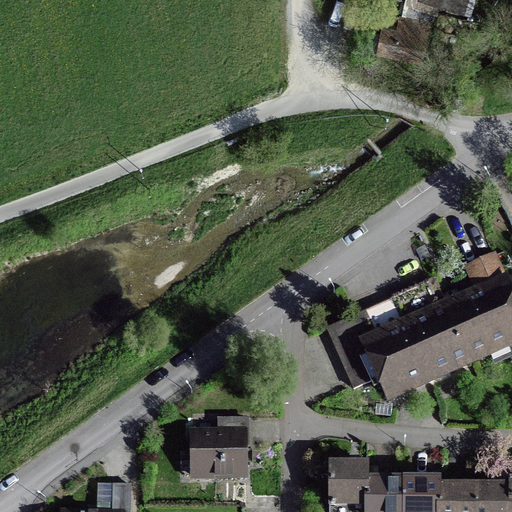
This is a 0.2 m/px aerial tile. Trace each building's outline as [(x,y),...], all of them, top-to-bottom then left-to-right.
[(404,0),(403,4),(438,15),(441,6),(472,15),(476,0),(404,0)] [(430,22),(390,10),(378,51),(418,63),(430,22)] [(387,404),(429,386),(511,349),(511,283),(508,273),(505,275),(495,253),(464,266),(474,288),(456,296),(445,301),(435,280),(326,328),(353,391),(376,381),(387,404)] [(193,476),(246,476),(246,420),(218,420),(218,430),(193,430),(193,476)] [(511,511),(511,482),(510,482),(510,488),(489,488),(464,488),(439,488),(439,482),(429,482),(404,481),(393,481),(380,481),(380,472),(370,472),(370,466),(356,466),(329,466),(328,511),(511,511)] [(130,511),(131,484),(98,484),(97,511),(130,511)]
